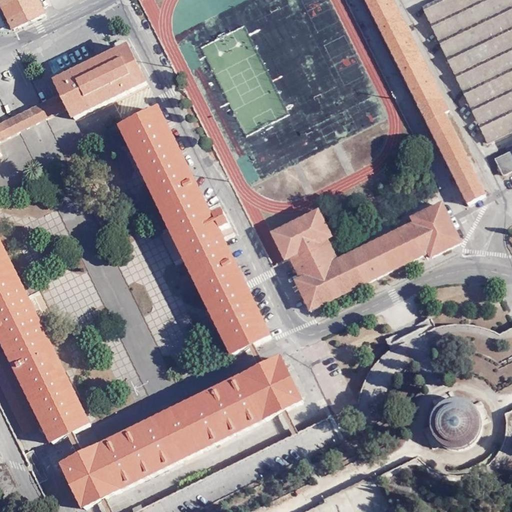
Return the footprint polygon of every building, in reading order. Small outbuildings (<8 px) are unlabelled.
[(21,0),(0,0),(11,22),(29,14),(21,0)] [(46,6),(43,0),(21,0),(29,14),(46,6)] [(393,0),(363,0),(467,205),(486,195),(445,114),(449,111),(393,0)] [(488,146),(511,134),(511,0),(443,0),(422,10),(488,146)] [(0,148),(3,147),(0,141),(0,132),(67,100),(73,112),(148,75),(128,36),(53,73),(60,85),(0,114),(0,148)] [(160,99),(119,119),(231,349),(249,340),(255,338),(273,329),(220,222),(230,217),(222,201),(212,206),(160,99)] [(511,150),(492,159),(500,176),(511,170),(511,150)] [(462,235),(442,194),(410,209),(412,214),(337,251),(328,231),(332,229),(319,201),(271,225),(285,253),(290,251),(299,269),(294,272),(310,303),(428,246),(430,250),(462,235)] [(0,231),(0,330),(52,436),(69,428),(74,425),(91,417),(0,231)] [(255,338),(249,340),(259,360),(264,357),(255,338)] [(0,376),(23,423),(40,415),(4,342),(0,344),(0,376)] [(287,403),(304,394),(282,348),(264,357),(259,360),(84,445),(78,448),(61,456),(83,502),(101,493),(106,491),(281,405),(287,403)] [(440,401),(438,404),(435,407),(434,409),(432,414),(431,420),(431,425),(432,429),(436,435),(442,441),(447,444),(454,446),(457,446),(464,444),(471,440),(475,437),(477,434),(479,429),(480,426),(481,420),(480,414),(479,411),(477,408),(472,402),(467,398),(461,396),(454,396),(446,398),(440,401)] [(287,403),(281,405),(291,425),(296,423),(287,403)] [(74,425),(69,428),(78,448),(84,445),(74,425)] [(106,491),(101,493),(109,511),(113,511),(116,511),(106,491)]
